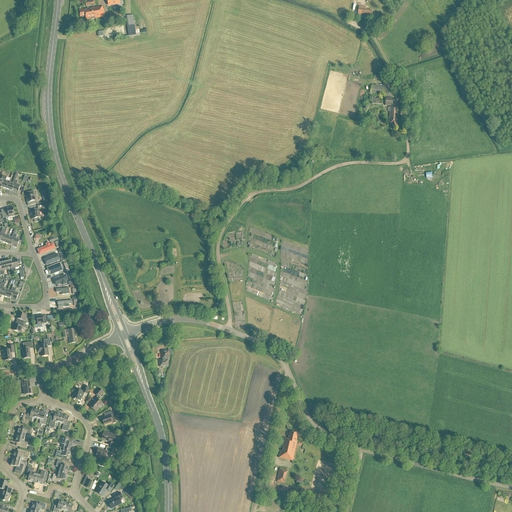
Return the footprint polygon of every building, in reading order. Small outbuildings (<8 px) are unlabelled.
[(371,11),(365,10),(365,7),(358,6),(357,15),(371,17),(371,11)] [(79,11),(80,18),(85,17),(86,20),(103,17),(102,7),(79,11)] [(110,13),(111,22),(122,20),(121,12),(110,13)] [(136,36),(134,24),(133,16),(126,17),(127,24),(129,37),(136,36)] [(383,85),(383,86),(371,85),(370,95),(382,96),(395,97),(396,84),(387,84),(387,85),(383,85)] [(396,120),(397,121),(398,108),(388,108),(388,112),(389,112),(389,124),(391,124),(391,126),(396,127),(396,120)] [(7,177),(5,176),(1,188),(6,190),(9,182),(5,181),(7,177)] [(13,183),(9,182),(6,190),(12,192),(16,180),(14,180),(13,183)] [(16,180),(12,192),(18,194),(20,186),(16,185),(18,181),(16,180)] [(26,197),(28,206),(37,204),(35,195),(26,197)] [(13,207),(7,209),(4,210),(6,218),(9,217),(9,218),(15,216),(13,207)] [(34,220),(35,222),(35,223),(39,222),(40,221),(39,219),(41,218),(39,211),(39,212),(38,209),(30,211),(30,214),(32,220),(34,220)] [(4,231),(0,241),(0,242),(5,244),(8,237),(5,235),(6,231),(4,231)] [(8,237),(5,244),(11,246),(15,235),(13,234),(12,238),(8,237)] [(17,235),(15,235),(11,246),(17,248),(19,241),(16,239),(17,235)] [(47,245),(37,249),(39,254),(55,248),(53,243),(50,244),(50,242),(46,243),(47,245)] [(57,253),(44,258),(47,265),(60,260),(57,253)] [(11,261),(5,262),(7,270),(11,269),(12,273),(14,273),(11,261)] [(60,263),(48,268),(51,275),(63,270),(60,263)] [(66,274),(53,279),(56,285),(62,283),(63,285),(67,284),(66,281),(68,280),(66,274)] [(7,290),(5,297),(10,299),(14,288),(12,287),(11,291),(7,290)] [(56,288),(57,292),(61,292),(61,295),(70,294),(69,287),(56,288)] [(14,288),(10,299),(16,302),(19,294),(15,293),(16,289),(14,288)] [(72,300),(57,301),(58,308),(69,307),(69,303),(72,303),(72,300)] [(25,322),(27,316),(18,313),(17,317),(16,319),(17,319),(16,322),(24,324),(24,323),(25,322)] [(41,316),(37,316),(33,317),(34,319),(37,319),(38,325),(44,324),(47,324),(46,316),(43,316),(43,315),(41,315),(41,316)] [(14,326),(12,330),(21,333),(23,328),(24,329),(24,328),(27,329),(27,326),(24,324),(16,322),(15,325),(14,324),(13,326),(14,326)] [(69,344),(76,343),(75,338),(76,337),(75,330),(63,331),(64,338),(68,337),(69,344)] [(45,346),(41,346),(41,347),(37,347),(38,353),(41,352),(42,357),(48,356),(47,347),(51,346),(50,340),(44,340),(45,346)] [(24,359),(31,358),(29,349),(33,349),(32,343),(24,344),(24,348),(22,349),(24,359)] [(4,361),(12,360),(11,353),(15,353),(14,346),(8,347),(9,350),(3,351),(4,361)] [(162,352),(162,361),(159,361),(159,367),(168,367),(168,359),(169,359),(168,352),(162,352)] [(31,388),(31,383),(28,384),(27,380),(21,380),(22,387),(23,387),(24,395),(32,394),(31,388)] [(72,399),(81,401),(82,395),(83,396),(84,393),(87,394),(89,388),(84,387),(83,392),(75,390),(72,399)] [(89,407),(96,412),(103,404),(99,401),(101,398),(99,397),(103,392),(99,389),(95,394),(98,397),(96,398),(89,407)] [(32,420),(33,418),(37,419),(39,411),(32,409),(31,414),(28,414),(27,415),(24,414),(21,422),(25,423),(26,420),(32,422),(32,420)] [(46,413),(39,411),(37,419),(41,421),(40,423),(40,422),(40,424),(45,426),(47,419),(44,418),(46,413)] [(107,416),(102,418),(104,426),(112,423),(113,424),(116,423),(112,412),(106,414),(107,416)] [(51,418),(49,425),(49,427),(53,428),(55,426),(54,426),(55,426),(55,425),(56,422),(60,424),(62,415),(55,413),(54,419),(51,418)] [(62,415),(60,424),(64,425),(63,427),(62,430),(68,432),(70,423),(67,423),(69,417),(62,415)] [(24,430),(18,429),(17,436),(25,438),(26,434),(28,435),(30,435),(32,429),(25,428),(24,430)] [(104,432),(102,439),(107,441),(111,442),(110,446),(117,448),(119,442),(114,441),(116,436),(104,432)] [(296,445),(297,442),(296,442),(298,434),(290,432),(288,439),(283,438),(278,458),(292,461),(296,445)] [(25,438),(17,436),(15,443),(17,443),(16,446),(19,447),(26,449),(28,443),(26,443),(24,442),(25,438)] [(72,451),(73,444),(68,443),(69,440),(62,438),(60,444),(62,445),(62,444),(64,445),(63,449),(72,451)] [(98,449),(96,456),(106,458),(108,452),(112,453),(113,449),(107,447),(106,451),(98,449)] [(70,458),(72,451),(63,449),(61,448),(59,452),(57,451),(55,457),(63,459),(64,457),(70,458)] [(14,452),(12,459),(21,461),(22,457),(24,458),(27,459),(29,453),(17,449),(16,453),(14,452)] [(12,459),(10,466),(16,467),(15,470),(22,472),(24,466),(22,466),(20,465),(21,461),(12,459)] [(67,474),(69,467),(63,466),(64,463),(57,461),(56,467),(58,468),(58,467),(60,468),(59,472),(67,474)] [(35,483),(37,474),(33,473),(33,471),(34,471),(34,470),(29,468),(27,475),(29,475),(28,481),(35,483)] [(287,470),(279,468),(276,482),(284,484),(287,470)] [(37,474),(35,483),(42,485),(42,484),(45,485),(48,473),(42,472),(41,472),(40,475),(37,474)] [(67,474),(59,472),(57,476),(55,476),(55,475),(54,475),(52,481),(58,482),(58,483),(62,484),(62,480),(65,481),(67,474)] [(84,487),(91,490),(94,483),(88,480),(90,475),(87,474),(82,485),(85,486),(84,487)] [(8,502),(12,490),(6,488),(8,482),(1,480),(0,485),(0,488),(4,490),(0,500),(8,502)] [(96,493),(102,497),(107,490),(110,492),(114,486),(109,483),(107,486),(102,483),(96,493)] [(108,502),(111,509),(122,504),(119,499),(123,498),(120,492),(114,495),(115,498),(108,502)] [(66,503),(59,501),(58,507),(55,506),(53,511),(59,511),(60,510),(64,511),(66,503)] [(7,511),(8,509),(9,506),(0,503),(0,511),(7,511)] [(38,506),(33,504),(31,511),(35,511),(39,511),(40,509),(43,510),(42,510),(44,511),(46,505),(39,503),(38,506)] [(66,503),(64,511),(65,511),(74,511),(72,511),(73,505),(66,503)]
